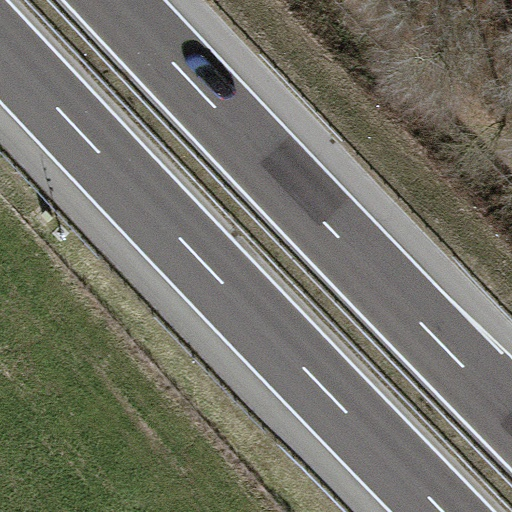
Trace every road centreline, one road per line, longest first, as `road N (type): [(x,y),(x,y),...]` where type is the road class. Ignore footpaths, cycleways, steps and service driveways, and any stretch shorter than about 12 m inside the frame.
road 1 (motorway): [(0,52),(440,511)]
road 2 (motorway): [(511,412),(114,0)]
